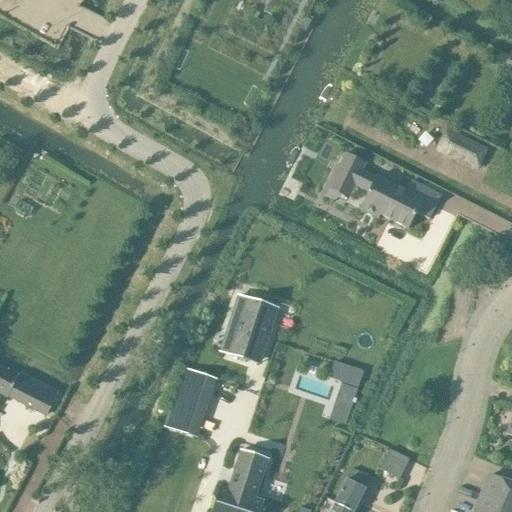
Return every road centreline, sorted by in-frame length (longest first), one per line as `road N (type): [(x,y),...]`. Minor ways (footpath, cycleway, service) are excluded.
road 1 (residential): [(76,114),(186,170),(197,194),(194,221),(50,511)]
road 2 (residential): [(511,302),(476,360),(468,418),(431,511)]
road 3 (residential): [(134,0),(76,114)]
